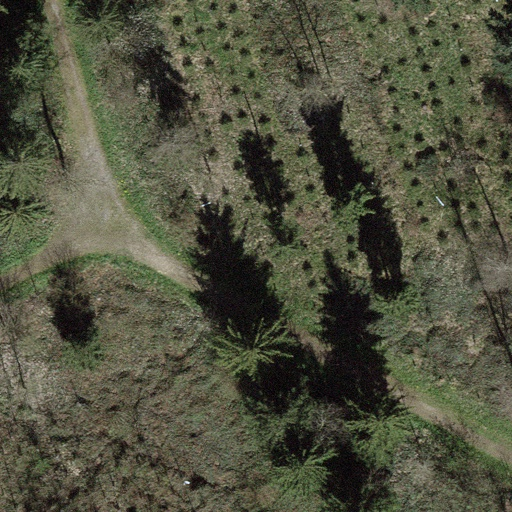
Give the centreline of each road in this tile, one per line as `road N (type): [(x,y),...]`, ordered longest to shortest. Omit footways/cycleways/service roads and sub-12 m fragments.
road 1 (track): [(92,225),(511,468)]
road 2 (track): [(0,306),(92,225),(91,141),(41,0)]
